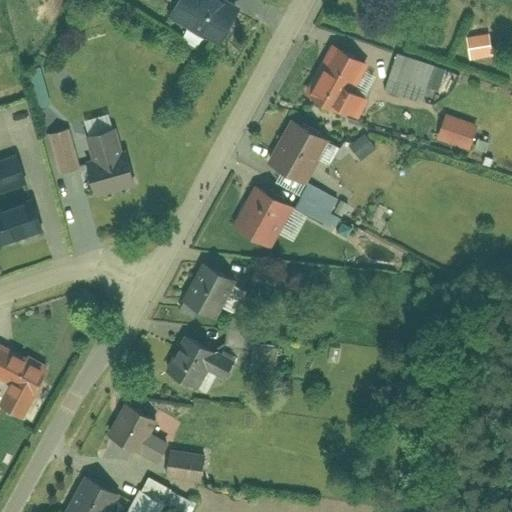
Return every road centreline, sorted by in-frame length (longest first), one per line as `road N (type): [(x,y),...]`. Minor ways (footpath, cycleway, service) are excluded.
road 1 (residential): [(309,0),(150,282)]
road 2 (residential): [(150,282),(11,511)]
road 3 (residential): [(150,282),(103,266),(0,299)]
